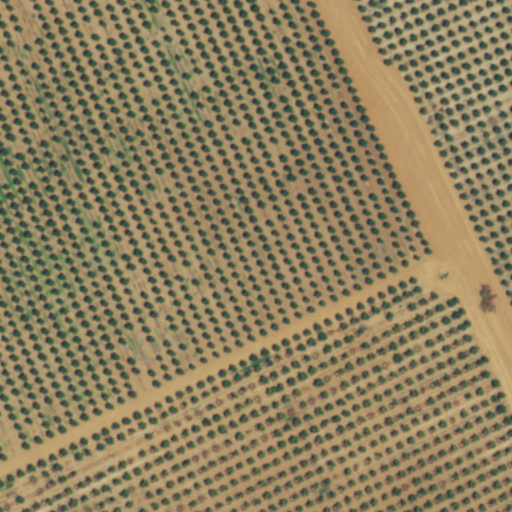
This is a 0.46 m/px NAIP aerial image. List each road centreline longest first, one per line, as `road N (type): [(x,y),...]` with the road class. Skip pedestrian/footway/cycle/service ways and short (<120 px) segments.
road 1 (residential): [(0,460),(366,284),(438,268)]
road 2 (residential): [(511,422),(311,0)]
